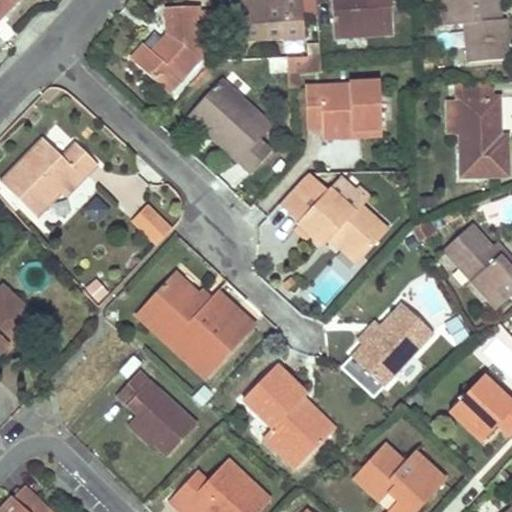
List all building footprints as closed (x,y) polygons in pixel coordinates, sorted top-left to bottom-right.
[(8,19),(25,0),(0,0),(0,19),(4,16),(8,19)] [(236,0),(239,43),(261,41),(283,40),(284,41),(303,40),(300,0),(236,0)] [(332,0),(335,40),(394,37),(391,0),(332,0)] [(470,65),(489,64),(508,62),(505,23),(496,24),(493,0),(439,0),(442,29),(466,27),(470,65)] [(152,51),(148,48),(145,44),(131,59),(167,93),(201,57),(200,39),(198,14),(197,8),(167,9),(168,33),(152,51)] [(217,38),(215,13),(198,14),(200,39),(217,38)] [(319,56),(319,41),(307,42),(307,57),(319,56)] [(322,73),(321,56),(319,56),(307,57),(291,58),(291,75),(322,73)] [(217,84),(183,121),(235,169),(256,147),(269,132),(217,84)] [(463,180),(486,179),(510,178),(509,140),(501,140),(500,101),(494,101),(494,85),(455,86),(455,104),(461,104),(461,137),(463,180)] [(381,133),(378,86),(318,89),(320,128),(321,143),(339,143),(338,135),(381,133)] [(303,89),(305,129),(320,128),(318,89),(303,89)] [(450,137),(461,137),(461,104),(455,104),(448,104),(450,137)] [(339,143),(381,141),(381,133),(338,135),(339,143)] [(78,176),(79,177),(81,178),(94,163),(73,144),(60,158),(41,140),(1,184),(39,219),(78,176)] [(247,181),(268,158),(256,147),(235,169),(247,181)] [(312,238),(324,249),(331,240),(337,234),(364,259),(389,233),(361,206),(354,213),(330,191),(327,193),(308,176),(281,204),(300,223),(298,225),(300,227),(312,238)] [(110,209),(97,196),(85,208),(98,221),(110,209)] [(146,205),(131,222),(155,244),(170,227),(146,205)] [(423,226),(411,231),(419,246),(431,239),(423,226)] [(308,243),(312,238),(300,227),(296,231),(308,243)] [(511,270),(494,250),(472,227),(442,255),(496,314),(511,299),(511,270)] [(331,240),(358,266),(364,259),(337,234),(331,240)] [(142,305),(158,320),(174,335),(167,343),(206,378),(253,327),(216,292),(205,304),(172,273),(142,305)] [(98,280),(87,289),(99,303),(110,294),(98,280)] [(0,293),(16,309),(30,309),(5,285),(0,290),(0,293)] [(0,354),(4,350),(0,347),(17,329),(31,329),(30,309),(16,309),(0,293),(0,354)] [(431,335),(398,304),(377,327),(359,346),(348,358),(381,388),(431,335)] [(158,320),(142,305),(135,313),(167,343),(174,335),(158,320)] [(467,336),(457,318),(446,325),(456,342),(467,336)] [(359,346),(377,327),(371,321),(353,340),(359,346)] [(0,347),(4,350),(7,354),(31,329),(17,329),(0,347)] [(110,330),(92,356),(113,370),(131,344),(110,330)] [(269,434),(300,464),(327,437),(295,406),(301,400),(304,396),(274,367),(242,400),(272,430),(269,434)] [(121,395),(130,403),(140,412),(131,421),(169,457),(199,425),(142,372),(121,395)] [(454,411),(486,441),(499,428),(511,413),(511,402),(498,390),(484,377),(454,411)] [(511,437),(511,394),(503,385),(498,390),(511,402),(511,413),(499,428),(511,439),(511,437)] [(295,406),(327,437),(332,431),(301,400),(295,406)] [(300,464),(269,434),(260,442),(291,473),(300,464)] [(355,479),(381,503),(389,494),(398,502),(388,511),(419,511),(445,483),(429,468),(426,471),(411,458),(407,463),(387,445),(355,479)] [(429,468),(445,483),(449,480),(418,451),(411,458),(426,471),(429,468)] [(260,511),(270,502),(227,460),(206,480),(198,471),(168,501),(179,511),(260,511)] [(23,511),(34,500),(21,488),(10,500),(22,511),(23,511)] [(0,511),(47,511),(34,500),(23,511),(22,511),(10,500),(0,510),(0,511)]
